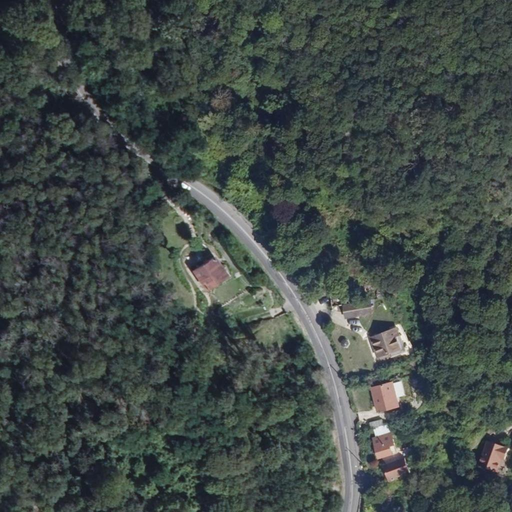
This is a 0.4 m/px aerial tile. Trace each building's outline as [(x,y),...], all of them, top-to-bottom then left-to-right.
[(140,121),(139,126),(146,131),(150,130),(153,132),(157,133),(161,132),(164,130),(166,128),(166,122),(164,119),(161,116),(159,115),(156,116),(153,116),(151,118),(149,122),(147,120),(150,117),(151,115),(151,110),(150,108),(148,105),(144,104),(140,104),(137,106),(136,107),(134,110),(134,113),(135,116),(137,119),(140,121)] [(213,256),(191,271),(203,289),(225,274),(213,256)] [(439,268),(428,270),(429,277),(426,303),(433,303),(434,292),(437,293),(438,286),(451,288),(452,278),(440,277),(439,268)] [(372,305),(357,307),(358,315),(373,313),(372,305)] [(352,306),(344,308),(346,318),(354,316),(352,306)] [(248,317),(236,320),(238,327),(250,323),(248,317)] [(383,331),(369,336),(377,355),(391,351),(393,356),(406,351),(408,356),(420,352),(411,340),(404,343),(400,335),(387,340),(383,331)] [(191,378),(185,392),(195,396),(200,381),(191,378)] [(401,379),(371,387),(378,412),(401,406),(399,398),(406,396),(401,379)] [(370,422),(372,428),(383,425),(381,419),(370,422)] [(368,434),(360,435),(362,442),(370,441),(368,434)] [(392,436),(375,441),(380,457),(397,452),(392,436)] [(505,454),(509,455),(511,448),(489,441),(481,467),(499,472),(504,459),(505,454)] [(407,458),(384,466),(390,483),(412,475),(407,458)] [(495,497),(481,506),(484,511),(498,511),(502,510),(495,497)]
